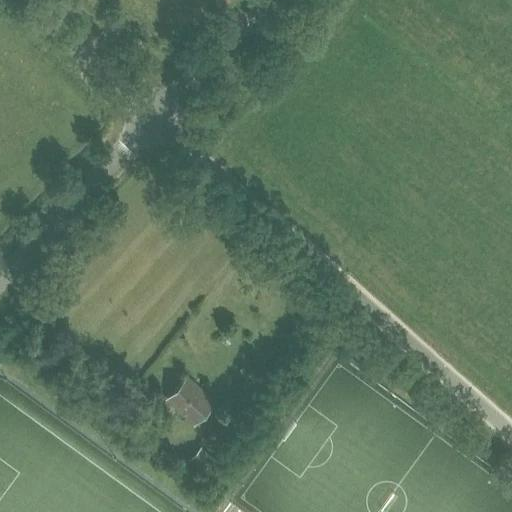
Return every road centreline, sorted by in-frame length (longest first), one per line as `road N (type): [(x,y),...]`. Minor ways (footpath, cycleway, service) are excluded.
road 1 (unclassified): [(511,423),(153,114)]
road 2 (unclassified): [(0,279),(153,114)]
road 3 (unclassified): [(153,114),(19,0)]
road 4 (unclassified): [(153,114),(260,0)]
